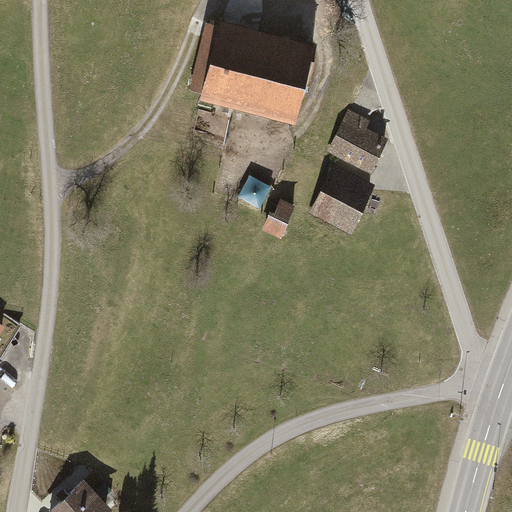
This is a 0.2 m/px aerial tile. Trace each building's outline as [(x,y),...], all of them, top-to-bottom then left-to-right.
[(202,89),(200,96),(296,119),(315,40),(220,17),(218,23),(207,20),(191,86),(202,89)] [(349,108),(328,150),(371,171),(388,137),(365,126),(369,118),(349,108)] [(375,182),(333,162),(310,212),(352,231),(375,182)] [(295,203),(281,197),(276,210),(270,208),(262,227),(281,235),(295,203)] [(84,476),(46,511),(105,511),(113,505),(84,476)]
